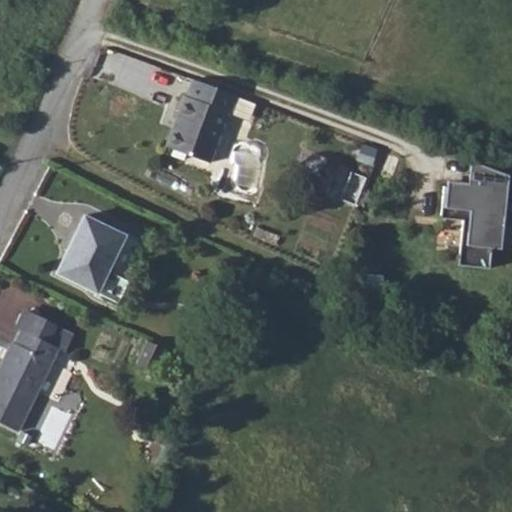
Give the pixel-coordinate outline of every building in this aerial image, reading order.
[(174,115),(154,167),(196,186),(220,136),(223,137),(241,145),(248,127),(230,119),(230,118),(187,100),(180,117),(174,115)] [(502,183),(469,172),(466,194),(460,193),(436,190),(432,221),(454,225),(447,269),(478,274),(482,254),(495,256),(502,183)] [(48,287),(88,305),(114,251),(74,232),(48,287)] [(3,357),(1,356),(0,357),(0,442),(3,444),(44,363),(52,367),(60,351),(44,341),(36,357),(11,344),(3,357)] [(139,355),(137,354),(125,378),(142,386),(154,363),(139,355)]
